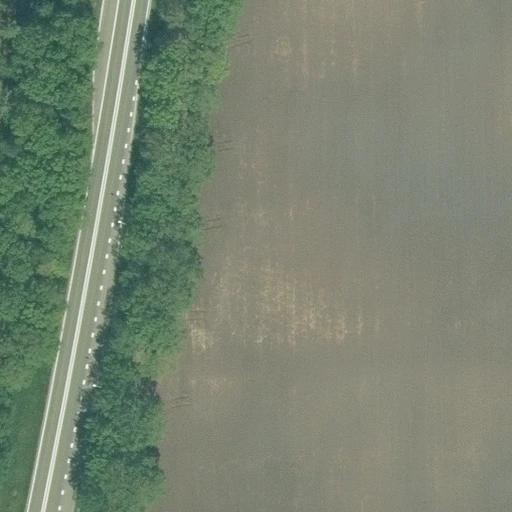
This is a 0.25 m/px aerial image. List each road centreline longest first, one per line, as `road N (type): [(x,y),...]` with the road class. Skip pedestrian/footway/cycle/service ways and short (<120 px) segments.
road 1 (trunk): [(43,511),(133,0)]
road 2 (unclassified): [(199,0),(112,511)]
road 3 (track): [(0,319),(28,155)]
road 4 (track): [(28,155),(36,0)]
